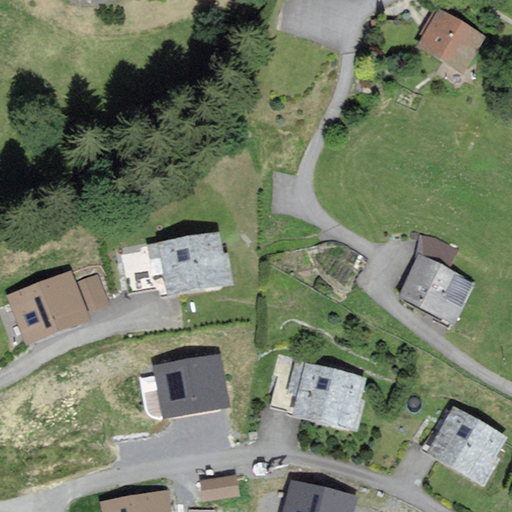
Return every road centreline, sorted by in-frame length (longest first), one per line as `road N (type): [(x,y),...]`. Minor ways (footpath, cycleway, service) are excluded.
road 1 (residential): [(511,393),(386,303),(384,274),(321,219),(306,195),(308,165),(339,104),(360,21),(384,0)]
road 2 (residential): [(39,511),(125,474),(252,454),(318,463),(397,488),(440,511)]
road 3 (residential): [(169,309),(79,339),(0,382)]
